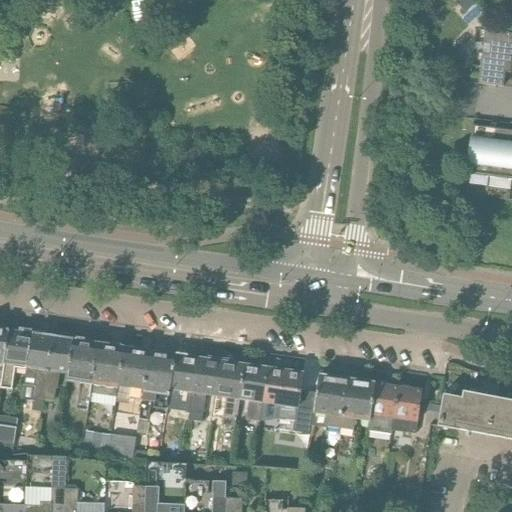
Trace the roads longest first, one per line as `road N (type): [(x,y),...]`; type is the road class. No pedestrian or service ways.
road 1 (residential): [(0,286),(420,346),(423,323)]
road 2 (primary): [(0,262),(326,308)]
road 3 (primary): [(312,277),(0,229)]
road 4 (secondary): [(346,282),(380,0)]
road 5 (secondary): [(353,0),(312,277)]
road 6 (primary): [(511,307),(346,282)]
